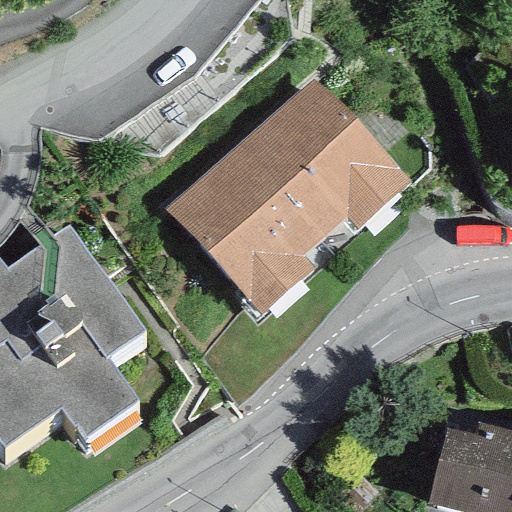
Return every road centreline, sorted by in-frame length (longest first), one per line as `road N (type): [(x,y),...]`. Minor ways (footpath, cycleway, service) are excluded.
road 1 (residential): [(155,511),(413,320),(511,291)]
road 2 (residential): [(178,0),(96,66),(0,108)]
